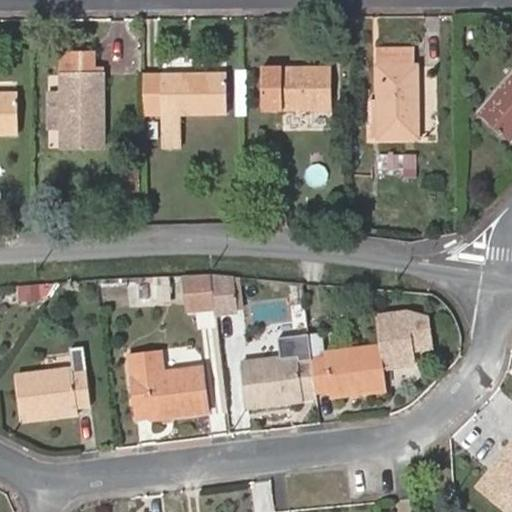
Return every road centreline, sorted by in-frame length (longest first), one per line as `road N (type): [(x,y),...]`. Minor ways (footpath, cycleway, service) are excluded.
road 1 (residential): [(53,479),(419,440),(486,389),(508,275)]
road 2 (residential): [(0,264),(278,255),(508,275)]
